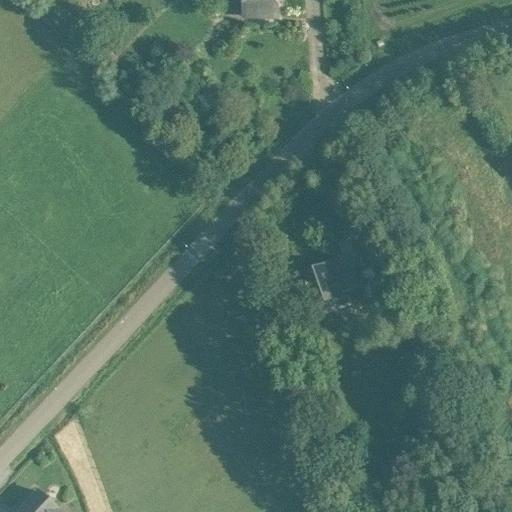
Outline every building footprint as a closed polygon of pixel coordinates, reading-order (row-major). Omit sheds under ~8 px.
[(225,0),(226,1),(244,1),(244,17),(279,18),(279,0),(225,0)] [(100,62),(117,64),(120,47),(102,44),(100,62)] [(301,275),(308,294),(313,306),(340,296),(365,286),(370,299),(382,294),(372,268),(360,272),(359,269),(333,278),(328,265),(301,275)] [(329,371),(325,358),(311,363),(316,376),(329,371)] [(58,511),(37,492),(18,511),(58,511)]
